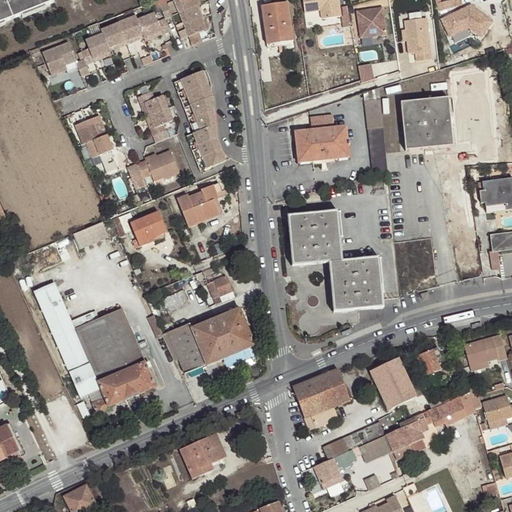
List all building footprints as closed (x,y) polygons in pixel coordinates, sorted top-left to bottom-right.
[(0,0),(0,24),(54,3),(52,0),(0,0)] [(199,0),(178,0),(160,7),(165,20),(172,17),(179,14),(199,6),(201,6),(199,0)] [(322,21),(341,19),(338,0),(302,0),(305,15),(321,13),(322,21)] [(280,38),(280,42),(292,41),(287,4),(261,8),(266,40),(280,38)] [(440,21),(449,38),(473,25),(488,32),(496,15),(472,4),(440,21)] [(184,26),(202,18),(204,17),(199,6),(179,14),(184,26)] [(361,41),(388,36),(383,9),(357,14),(361,41)] [(154,13),(136,20),(142,36),(144,40),(149,38),(154,36),(155,38),(163,35),(158,22),(154,13)] [(179,14),(172,17),(178,28),(184,26),(179,14)] [(135,17),(118,23),(126,45),(136,42),(135,39),(140,37),(142,36),(136,20),(135,17)] [(184,26),(189,37),(207,30),(202,18),(184,26)] [(419,61),(434,59),(428,19),(406,22),(411,54),(418,53),(419,61)] [(163,35),(170,32),(165,20),(158,22),(163,35)] [(118,23),(100,30),(102,34),(108,50),(112,48),(117,46),(118,49),(126,45),(118,23)] [(189,37),(184,26),(178,28),(183,40),(189,37)] [(106,55),(110,54),(108,50),(102,34),(85,40),(89,49),(94,63),(102,60),(101,57),(106,55)] [(76,62),(69,43),(42,53),(52,78),(68,72),(66,66),(76,62)] [(89,49),(82,53),(84,60),(87,66),(94,63),(89,49)] [(81,78),(90,75),(87,66),(84,60),(81,61),(76,63),(81,78)] [(372,64),(359,65),(361,82),(374,80),(372,64)] [(191,124),(192,126),(215,116),(213,95),(203,72),(174,83),(179,94),(183,92),(188,105),(184,107),(185,111),(189,109),(194,122),(191,124)] [(385,153),(378,88),(364,93),(373,175),(387,171),(385,153)] [(148,116),(168,109),(163,96),(155,99),(152,92),(138,98),(141,105),(143,104),(148,116)] [(183,92),(179,94),(184,107),(188,105),(183,92)] [(405,151),(453,147),(448,98),(400,103),(405,151)] [(150,130),(156,144),(178,135),(176,129),(167,132),(164,125),(173,122),(168,109),(148,116),(153,129),(150,130)] [(185,111),(191,124),(194,122),(189,109),(185,111)] [(227,162),(222,150),(218,140),(215,116),(192,126),(195,134),(187,137),(191,147),(195,145),(200,158),(196,159),(200,168),(205,166),(207,170),(227,162)] [(348,143),(346,127),(334,128),(333,116),(310,119),(312,131),(295,133),(297,148),(322,146),(348,143)] [(100,157),(103,164),(114,160),(111,152),(114,151),(107,135),(99,138),(92,120),(75,126),(83,145),(85,144),(92,160),(100,157)] [(348,143),(322,146),(324,161),(350,158),(348,143)] [(195,145),(191,147),(196,159),(200,158),(195,145)] [(298,163),(324,161),(322,146),(297,148),(298,163)] [(179,174),(170,151),(157,157),(146,161),(137,164),(143,179),(151,176),(152,179),(162,175),(163,178),(164,180),(179,174)] [(127,168),(135,189),(145,185),(143,179),(137,164),(127,168)] [(511,210),(511,178),(482,182),(483,191),(479,192),(481,204),(485,204),(485,208),(504,205),(505,211),(511,210)] [(196,220),(218,211),(214,201),(219,200),(213,186),(200,191),(201,193),(189,198),(188,196),(177,200),(189,229),(198,225),(196,220)] [(220,216),(218,211),(196,220),(198,225),(220,216)] [(288,217),(293,266),(343,262),(340,237),(343,237),(341,211),(288,217)] [(167,233),(159,212),(130,223),(137,240),(133,241),(136,249),(155,241),(154,238),(167,233)] [(126,236),(119,217),(113,220),(120,238),(126,236)] [(108,237),(102,222),(74,234),(80,248),(108,237)] [(492,252),(511,250),(511,232),(490,235),(492,252)] [(381,258),(329,263),(333,313),(383,308),(380,284),(384,283),(381,258)] [(235,298),(225,276),(206,285),(212,300),(220,297),(222,303),(235,298)] [(108,408),(156,388),(122,309),(75,330),(55,283),(34,292),(80,399),(101,391),(102,395),(105,400),(93,405),(97,416),(109,411),(108,408)] [(197,299),(191,287),(161,300),(167,313),(197,299)] [(198,326),(214,364),(256,347),(240,309),(198,326)] [(150,319),(159,339),(164,337),(164,336),(154,317),(150,319)] [(214,364),(198,326),(196,322),(164,336),(164,337),(175,362),(179,360),(185,373),(206,365),(207,367),(214,364)] [(499,362),(507,360),(503,347),(501,339),(500,336),(463,346),(469,368),(488,362),(498,360),(499,362)] [(441,357),(438,349),(415,357),(427,385),(441,380),(439,372),(441,371),(437,359),(441,357)] [(398,359),(373,371),(391,410),(416,398),(398,359)] [(488,362),(469,368),(470,373),(489,367),(488,362)] [(308,431),(309,432),(338,420),(333,408),(350,401),(337,370),(292,388),(308,431)] [(391,410),(373,371),(369,374),(387,412),(391,410)] [(469,393),(468,389),(436,402),(439,407),(470,393),(469,393)] [(428,412),(433,423),(435,429),(444,424),(446,427),(467,418),(466,415),(475,411),(474,411),(471,398),(470,393),(439,407),(428,412)] [(90,400),(93,405),(105,400),(102,395),(90,400)] [(478,397),(471,398),(474,411),(483,408),(488,425),(506,419),(511,417),(511,405),(510,406),(507,397),(481,404),(479,396),(478,397)] [(426,426),(433,423),(428,412),(398,425),(400,430),(384,436),(392,453),(410,446),(413,453),(414,455),(425,450),(421,440),(423,439),(421,434),(428,430),(426,426)] [(506,419),(488,425),(489,429),(508,423),(506,419)] [(323,449),(329,461),(358,448),(384,436),(379,424),(323,449)] [(0,463),(6,461),(5,459),(6,458),(20,452),(7,426),(0,429),(0,463)] [(216,436),(213,438),(223,460),(226,458),(216,436)] [(384,436),(358,448),(362,456),(365,465),(390,455),(392,453),(384,436)] [(223,460),(213,438),(180,452),(192,480),(202,476),(200,469),(210,465),(223,460)] [(410,446),(392,453),(396,461),(413,453),(410,446)] [(322,464),(313,468),(323,491),(343,482),(338,469),(343,468),(343,469),(352,465),(351,463),(357,461),(355,458),(362,456),(358,448),(329,461),(322,464)] [(493,450),(487,452),(489,460),(495,459),(493,450)] [(20,452),(6,458),(9,464),(22,458),(20,453),(20,452)] [(511,453),(499,457),(506,479),(511,477),(511,453)] [(200,469),(202,476),(213,471),(210,465),(200,469)] [(481,486),(485,497),(499,493),(495,482),(481,486)] [(85,511),(96,507),(86,488),(64,498),(70,511),(85,511)] [(405,491),(396,493),(401,507),(409,504),(405,491)] [(402,511),(396,496),(360,511),(402,511)] [(281,511),(278,503),(259,510),(260,511),(281,511)]
